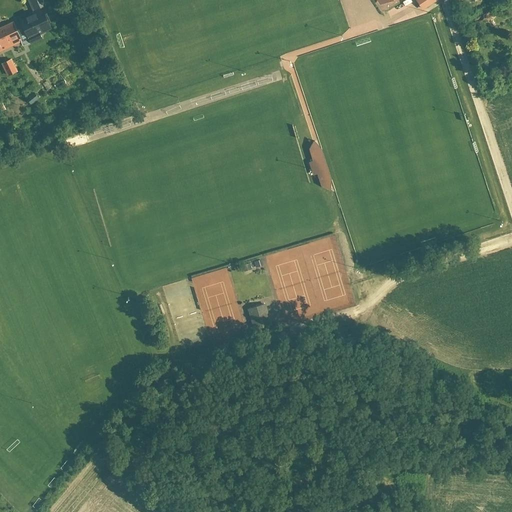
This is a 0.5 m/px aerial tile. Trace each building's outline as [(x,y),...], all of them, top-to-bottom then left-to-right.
[(437,0),(418,0),(424,9),(437,0)] [(40,9),(12,22),(21,41),(49,28),(40,9)] [(12,22),(0,27),(0,51),(21,41),(12,22)] [(5,63),(10,76),(21,73),(16,59),(5,63)] [(310,174),(314,173),(319,190),(328,187),(315,142),(305,145),(310,161),(307,162),(310,174)] [(249,292),(263,288),(257,269),(243,273),(249,292)] [(267,312),(275,309),(271,298),(263,301),(267,312)] [(263,303),(246,308),(250,320),(256,318),(257,324),(268,320),(263,303)]
